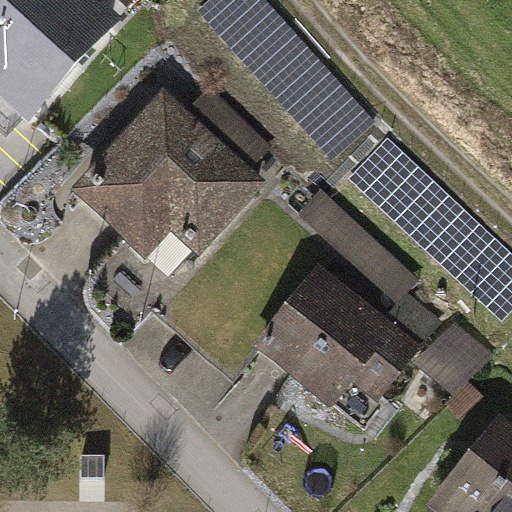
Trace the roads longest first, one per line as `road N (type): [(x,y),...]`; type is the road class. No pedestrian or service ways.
road 1 (residential): [(0,250),(258,511)]
road 2 (track): [(293,0),(511,219)]
